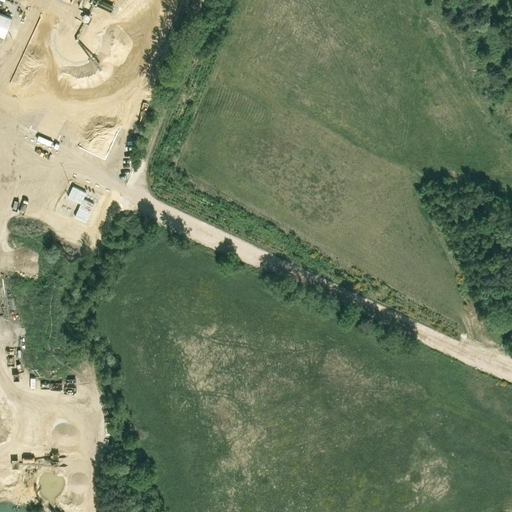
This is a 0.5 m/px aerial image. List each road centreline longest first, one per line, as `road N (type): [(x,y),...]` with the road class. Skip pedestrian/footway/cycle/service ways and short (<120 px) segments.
road 1 (track): [(511,368),(458,350),(127,191),(3,98)]
road 2 (track): [(120,186),(79,302),(103,405),(87,473),(94,511)]
road 3 (track): [(199,0),(131,193)]
